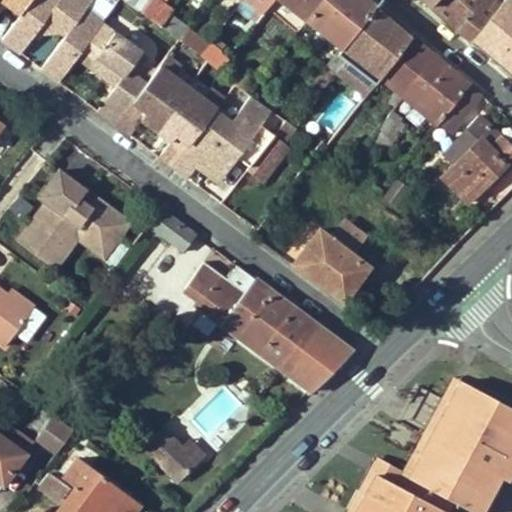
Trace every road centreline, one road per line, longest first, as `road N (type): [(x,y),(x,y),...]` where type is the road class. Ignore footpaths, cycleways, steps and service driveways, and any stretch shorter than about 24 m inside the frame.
road 1 (residential): [(0,73),(382,349)]
road 2 (secondary): [(382,349),(224,511)]
road 3 (residential): [(387,0),(511,100)]
